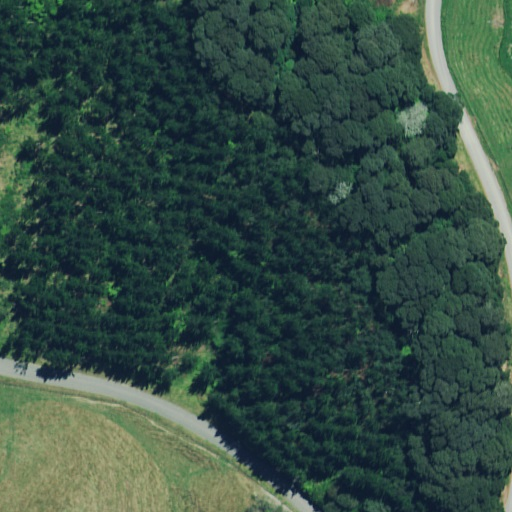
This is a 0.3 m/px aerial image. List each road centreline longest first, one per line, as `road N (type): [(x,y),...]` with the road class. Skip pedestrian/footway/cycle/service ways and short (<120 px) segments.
road 1 (unclassified): [(0,363),(68,380),(252,462),(325,511)]
road 2 (unclassified): [(511,241),(438,102),(441,0)]
